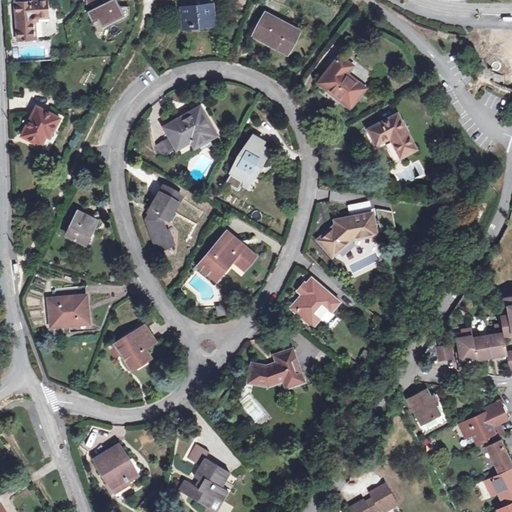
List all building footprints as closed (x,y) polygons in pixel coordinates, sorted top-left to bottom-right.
[(39,19),(39,18),(39,17),(50,17),(48,0),(30,0),(16,1),(19,41),(37,40),(36,22),(38,21),(39,20),(39,19)] [(86,0),(87,8),(93,18),(97,15),(102,23),(119,14),(111,0),(107,0),(106,1),(105,0),(86,0)] [(184,26),(198,24),(199,28),(215,26),(213,4),(182,8),(184,26)] [(254,36),(288,54),(300,32),(266,14),(254,36)] [(446,38),(448,32),(438,29),(436,36),(446,38)] [(351,108),(366,88),(347,74),(354,66),(340,55),(318,83),(351,108)] [(195,147),(213,137),(207,127),(211,124),(200,106),(165,127),(170,135),(177,148),(191,140),(195,147)] [(42,146),(47,136),(52,127),(55,129),(60,119),(38,107),(23,136),(42,146)] [(377,144),(391,137),(401,157),(417,149),(398,114),(369,129),(377,144)] [(207,127),(213,137),(217,134),(211,124),(207,127)] [(51,138),(55,129),(52,127),(47,136),(51,138)] [(161,157),(177,148),(170,135),(155,144),(161,157)] [(249,184),(270,149),(261,145),(263,141),(254,135),(231,174),(249,184)] [(153,210),(148,220),(158,250),(171,245),(162,222),(165,217),(169,219),(182,196),(164,185),(151,208),(153,210)] [(84,243),(91,230),(93,231),(98,222),(78,212),(67,234),(84,243)] [(336,224),(319,240),(333,256),(353,239),(377,234),(373,214),(336,220),(336,224)] [(216,280),(233,260),(245,269),(256,256),(227,233),(199,266),(216,280)] [(308,288),(303,294),(295,303),(294,304),(294,305),(294,307),(295,309),(306,319),(305,320),(310,324),(312,325),(313,325),(315,325),(316,324),(321,318),(326,323),(335,314),(332,311),(341,302),(313,277),(307,283),(307,284),(307,285),(307,286),(308,286),(308,287),(308,288)] [(298,290),(303,294),(308,288),(308,287),(308,286),(307,286),(307,285),(307,284),(307,283),(306,282),(298,290)] [(49,299),(51,322),(68,320),(69,325),(90,323),(87,295),(81,296),(80,285),(55,288),(56,298),(49,299)] [(505,335),(511,334),(511,295),(508,296),(510,314),(501,316),(504,329),(504,331),(505,335)] [(118,343),(124,352),(134,368),(150,358),(144,349),(155,342),(145,327),(118,343)] [(508,354),(505,335),(504,331),(504,329),(496,330),(497,333),(489,334),(489,337),(492,357),(508,354)] [(466,359),(477,357),(475,348),(474,337),(473,335),(473,332),(465,334),(465,336),(458,338),(461,355),(457,356),(459,371),(468,369),(466,359)] [(489,337),(489,334),(481,335),(481,333),(473,335),(474,337),(475,348),(477,357),(477,360),(492,357),(489,337)] [(124,352),(118,343),(116,341),(109,345),(116,357),(124,352)] [(451,344),(444,345),(447,360),(454,359),(451,344)] [(440,362),(447,360),(444,345),(437,346),(438,355),(440,362)] [(271,382),(283,378),(287,376),(290,384),(303,380),(292,348),(275,354),(278,364),(270,367),(252,363),(249,381),(267,384),(267,381),(271,382)] [(421,424),(439,414),(425,388),(407,398),(421,424)] [(500,399),(483,408),(485,411),(460,423),(465,436),(473,432),(476,440),(487,436),(489,441),(493,439),(497,437),(505,433),(499,421),(511,416),(509,411),(507,407),(506,405),(505,403),(503,402),(500,399)] [(499,471),(510,466),(511,465),(511,463),(500,440),(499,440),(494,442),(488,445),(499,471)] [(186,458),(196,465),(207,450),(197,443),(186,458)] [(95,459),(113,487),(127,478),(136,472),(118,444),(95,459)] [(179,490),(209,507),(215,497),(222,501),(228,490),(221,486),(230,472),(205,457),(195,476),(203,481),(199,487),(185,479),(179,490)] [(511,484),(511,483),(511,471),(510,466),(499,471),(498,472),(499,474),(506,471),(511,484)] [(511,483),(511,484),(506,471),(499,474),(485,481),(492,495),(498,492),(505,506),(511,502),(511,483)] [(129,482),(127,478),(113,487),(115,491),(129,482)] [(371,492),(372,494),(374,497),(388,489),(386,484),(371,492)] [(388,489),(374,497),(381,511),(383,511),(397,504),(388,489)] [(381,511),(374,497),(372,494),(363,500),(370,511),(381,511)] [(216,511),(222,501),(215,497),(209,507),(216,511)] [(370,511),(363,500),(350,507),(352,511),(370,511)] [(497,511),(511,511),(511,502),(505,506),(496,510),(497,511)]
